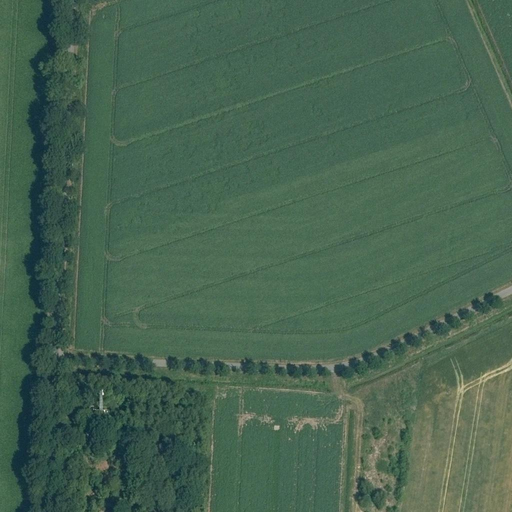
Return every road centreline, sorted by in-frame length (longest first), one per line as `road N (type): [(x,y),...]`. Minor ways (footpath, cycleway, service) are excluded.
road 1 (unclassified): [(511,289),(335,366),(56,356)]
road 2 (unclassified): [(56,356),(72,0)]
road 3 (unclassified): [(48,511),(56,356)]
